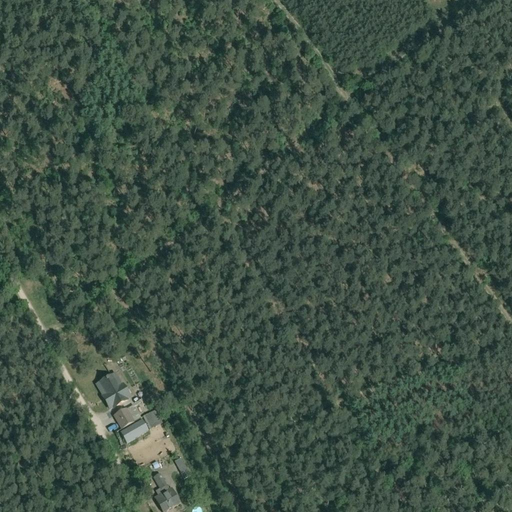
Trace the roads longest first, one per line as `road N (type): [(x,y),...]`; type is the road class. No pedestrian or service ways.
road 1 (track): [(487,0),(348,99),(97,306),(44,336)]
road 2 (track): [(511,323),(275,0)]
road 3 (track): [(217,210),(412,511)]
road 4 (track): [(217,210),(81,0)]
road 5 (track): [(73,388),(0,252)]
road 6 (track): [(73,388),(142,511)]
